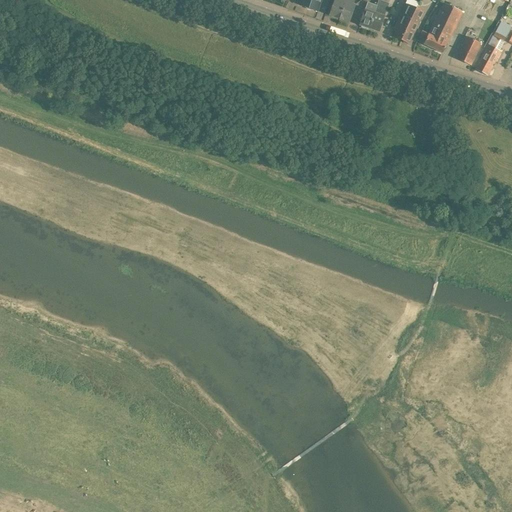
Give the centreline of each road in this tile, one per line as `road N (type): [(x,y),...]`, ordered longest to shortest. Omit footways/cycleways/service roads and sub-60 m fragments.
road 1 (primary): [(511,95),(226,0)]
road 2 (track): [(452,232),(459,180),(438,81)]
